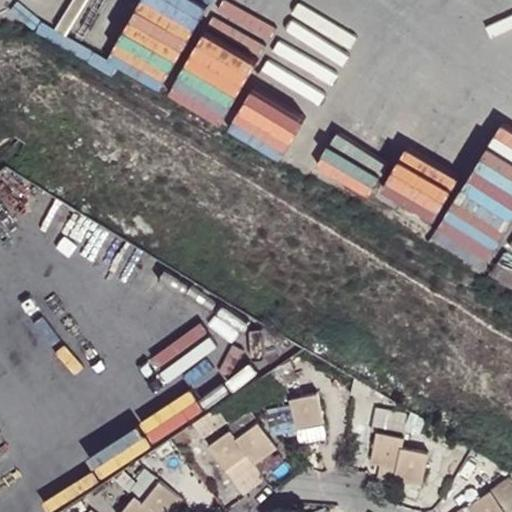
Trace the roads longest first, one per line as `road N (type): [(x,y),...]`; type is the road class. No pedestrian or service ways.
road 1 (unknown): [(0,264),(31,253),(57,255),(162,339),(161,371),(77,442)]
road 2 (residential): [(389,511),(350,494),(300,491),(266,511)]
